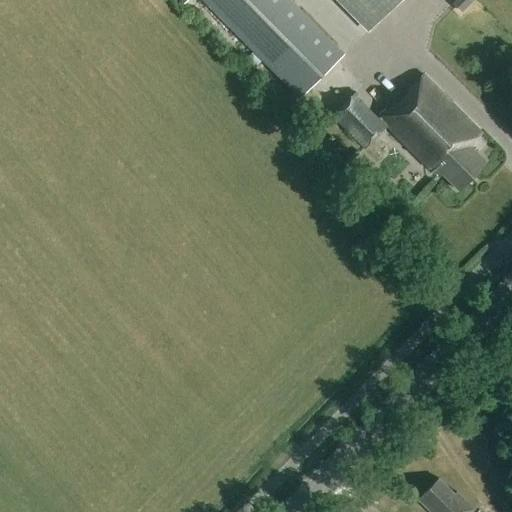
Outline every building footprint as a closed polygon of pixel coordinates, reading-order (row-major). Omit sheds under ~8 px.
[(204,0),(301,97),(343,55),(289,0),(204,0)] [(339,0),(369,29),(398,0),(339,0)] [(461,13),(474,0),(455,0),(451,4),(461,13)] [(422,75),(380,117),(356,93),(332,117),(364,148),(386,125),(438,177),(441,174),(458,190),(486,162),(470,146),(481,134),(422,75)] [(438,479),(418,499),(430,511),(471,511),(475,509),(456,491),(454,494),(438,479)]
